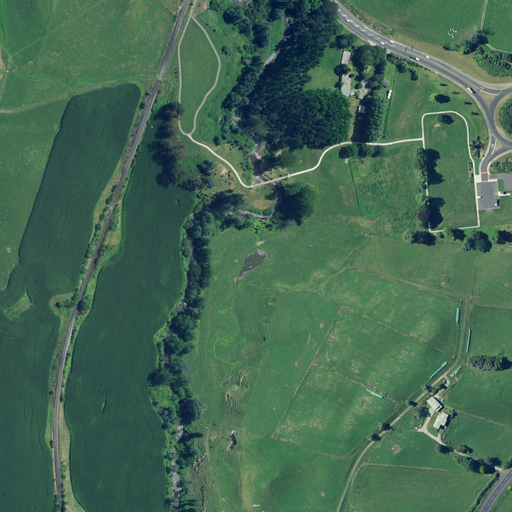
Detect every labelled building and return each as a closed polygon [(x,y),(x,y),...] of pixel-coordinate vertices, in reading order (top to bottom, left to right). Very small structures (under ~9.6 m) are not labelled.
[(346,73),(342,73),(338,96),(346,97),(349,78),(345,78),(346,73)] [(390,83),(383,78),(378,83),(385,89),(390,83)] [(364,92),(358,90),(356,98),(362,100),(364,92)] [(442,406),(432,396),(427,402),(437,412),(442,406)] [(448,415),(442,412),(440,416),(438,415),(433,426),(439,429),(441,424),(444,426),(447,420),(446,419),(448,415)]
